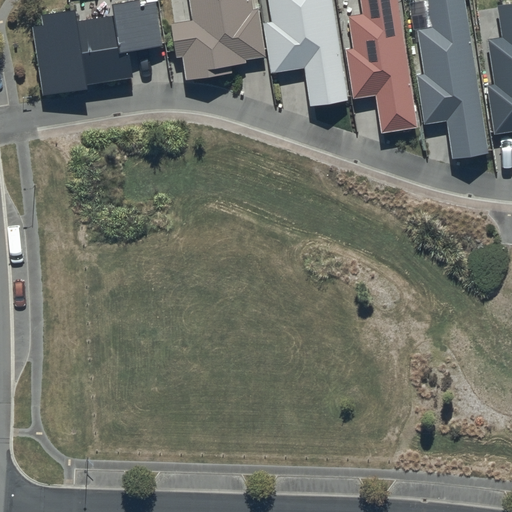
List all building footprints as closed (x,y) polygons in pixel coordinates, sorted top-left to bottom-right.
[(250,0),(189,0),(192,20),(171,23),(175,57),(182,56),(185,80),(233,73),(232,63),(246,61),(246,59),(263,57),(257,9),(252,10),(250,0)] [(331,0),(267,0),(271,23),(264,24),(271,73),(303,69),(309,106),(347,101),(331,0)] [(397,0),(360,0),(362,13),(347,16),(352,47),(345,48),(353,98),(376,94),(381,131),(416,126),(397,0)] [(462,0),(427,0),(432,25),(417,28),(425,74),(416,76),(424,124),(445,121),(451,157),(488,151),(462,0)] [(74,8),(40,13),(42,24),(33,25),(42,93),(88,87),(87,82),(131,76),(128,49),(161,45),(155,1),(139,3),(139,1),(113,4),(115,16),(76,21),(74,8)] [(511,3),(497,6),(503,37),(488,39),(495,83),(487,84),(494,134),(511,131),(511,3)]
